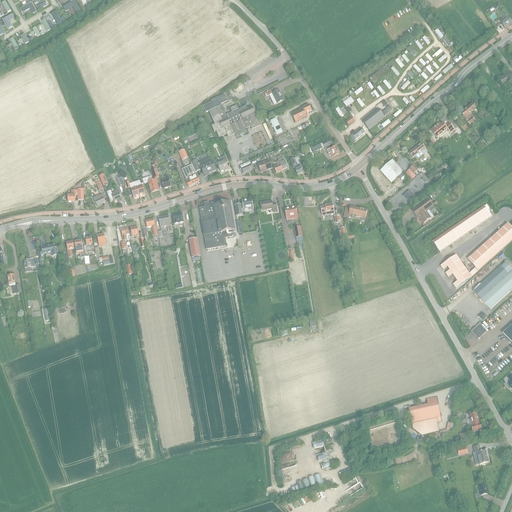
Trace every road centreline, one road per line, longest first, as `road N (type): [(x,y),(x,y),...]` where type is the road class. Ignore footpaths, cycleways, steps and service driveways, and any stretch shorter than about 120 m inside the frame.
road 1 (secondary): [(0,229),(138,213),(224,186),(317,187),(358,166)]
road 2 (unclassified): [(511,443),(372,191)]
road 3 (unclassified): [(358,166),(286,55),(235,0)]
road 4 (secondary): [(358,166),(511,36)]
